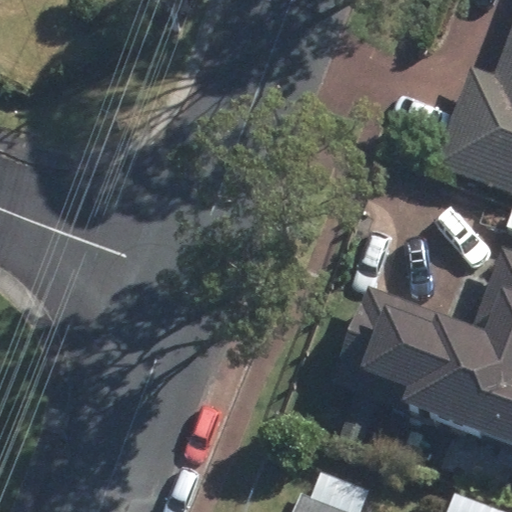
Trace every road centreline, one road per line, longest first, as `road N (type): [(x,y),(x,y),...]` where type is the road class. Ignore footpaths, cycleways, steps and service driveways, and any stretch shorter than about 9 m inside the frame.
road 1 (tertiary): [(190,280),(297,0)]
road 2 (tertiary): [(103,511),(190,280)]
road 3 (residential): [(0,195),(190,280)]
